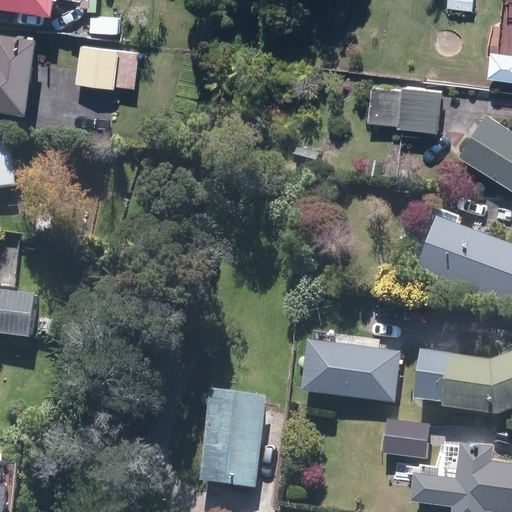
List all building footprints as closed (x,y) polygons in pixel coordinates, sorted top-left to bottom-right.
[(0,0),(0,9),(54,17),(56,0),(0,0)] [(473,0),(448,0),(448,11),(473,12),(473,0)] [(0,112),(27,116),(39,40),(0,34),(0,112)] [(120,52),(82,46),(76,84),(115,90),(115,87),(120,52)] [(115,87),(136,90),(141,55),(120,52),(115,87)] [(437,135),(442,92),(403,87),(402,92),(372,88),(368,124),(398,127),(398,130),(437,135)] [(459,157),(511,191),(511,131),(486,115),(459,157)] [(0,191),(17,190),(12,141),(0,142),(0,191)] [(511,249),(437,223),(418,278),(511,310),(511,249)] [(37,298),(0,292),(0,337),(31,342),(37,298)] [(404,356),(307,344),(301,395),(398,406),(404,356)] [(443,410),(499,418),(511,412),(511,356),(489,365),(421,356),(415,403),(443,407),(443,410)] [(265,408),(265,400),(210,394),(201,487),(256,493),(260,450),(265,408)] [(280,452),(284,410),(265,408),(260,450),(280,452)] [(429,427),(386,423),(383,457),(426,461),(429,427)] [(415,477),(411,505),(451,510),(451,511),(511,511),(511,468),(492,466),(494,453),(461,448),(457,483),(415,477)]
